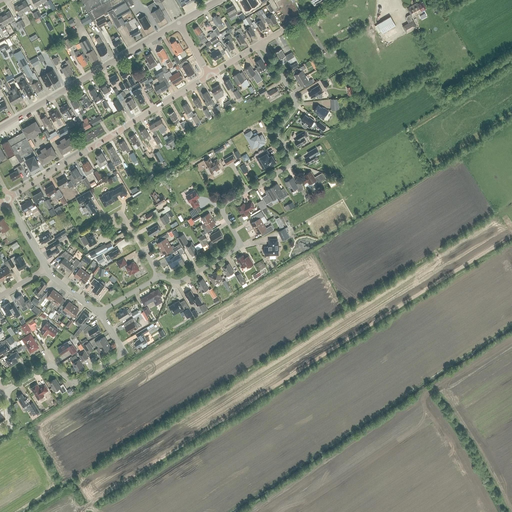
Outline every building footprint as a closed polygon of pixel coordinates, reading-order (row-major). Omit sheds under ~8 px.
[(39,0),(32,0),(37,8),(40,7),(39,5),(42,3),(39,0)] [(39,0),(42,3),(44,2),(47,6),(49,4),(53,10),(55,8),(50,0),(39,0)] [(72,0),(73,0),(80,0),(88,13),(89,16),(92,20),(104,13),(108,11),(110,14),(119,30),(125,27),(125,28),(129,35),(131,34),(132,36),(140,32),(139,30),(142,28),(140,25),(137,21),(136,19),(135,17),(124,0),(72,0)] [(247,0),(241,0),(240,1),(246,11),(252,7),(247,0)] [(279,10),(273,0),(269,0),(268,1),(275,12),(279,10)] [(25,12),(27,11),(28,12),(31,11),(25,1),(20,4),(25,12)] [(416,27),(413,21),(411,18),(412,17),(412,18),(422,12),(421,11),(426,9),(422,2),(418,4),(417,3),(407,8),(410,14),(407,16),(406,19),(409,24),(403,27),(407,33),(416,27)] [(162,15),(163,15),(160,10),(158,11),(156,7),(154,3),(149,6),(151,10),(150,10),(152,14),(156,22),(163,18),(162,15)] [(22,14),(25,12),(20,4),(15,7),(20,17),(23,15),(22,14)] [(236,10),(233,5),(226,9),(229,14),(228,15),(229,18),(238,13),(236,10)] [(299,14),(294,5),(286,9),(292,18),(299,14)] [(9,11),(4,14),(9,22),(11,21),(12,23),(15,21),(9,11)] [(7,26),(6,24),(9,22),(4,14),(0,16),(0,19),(5,27),(7,26)] [(262,14),(259,16),(259,17),(257,19),(259,21),(256,23),(261,31),(266,28),(263,24),(266,22),(264,19),(262,14)] [(277,22),(272,14),(267,17),(264,19),(267,24),(268,24),(270,22),(272,25),(277,22)] [(92,20),(89,16),(81,21),(83,25),(92,20)] [(139,20),(144,29),(151,25),(145,16),(139,20)] [(217,17),(216,16),(213,18),(214,20),(213,20),(216,27),(217,26),(220,30),(224,28),(222,23),(220,20),(221,19),(219,16),(217,17)] [(390,16),(377,24),(383,33),(395,25),(390,16)] [(246,19),(249,24),(244,27),(250,37),(255,34),(251,28),(254,27),(252,23),(249,17),(246,19)] [(108,23),(105,18),(97,22),(99,28),(108,23)] [(205,38),(201,30),(200,31),(198,27),(193,29),(197,35),(200,40),(205,38)] [(235,31),(237,35),(235,36),(240,44),(245,41),(241,36),(244,34),(240,28),(235,31)] [(210,36),(207,38),(209,40),(210,39),(212,43),(218,39),(213,32),(209,34),(210,36)] [(223,41),(222,41),(224,44),(224,43),(225,43),(229,51),(234,48),(231,42),(233,40),(230,34),(225,37),(226,39),(223,41)] [(112,41),(115,47),(122,43),(118,35),(115,37),(115,39),(112,41)] [(64,41),(68,49),(73,46),(69,38),(64,41)] [(87,39),(79,43),(85,54),(86,54),(91,62),(98,58),(87,39)] [(174,47),(172,48),(176,56),(183,51),(179,43),(177,44),(175,41),(171,44),(174,47)] [(100,56),(107,52),(106,51),(107,50),(104,45),(96,49),(100,56)] [(219,51),(223,49),(220,45),(214,48),(215,50),(212,52),(211,53),(212,54),(215,60),(222,55),(219,51)] [(163,49),(157,52),(164,65),(167,64),(170,69),(173,67),(170,62),(168,58),(163,49)] [(280,59),(282,58),(284,61),(286,59),(287,61),(291,59),(288,54),(285,56),(281,49),(276,52),(280,59)] [(21,51),(16,54),(18,58),(20,62),(17,63),(20,68),(22,67),(28,77),(31,83),(36,91),(43,88),(42,88),(35,74),(33,74),(28,64),(28,63),(23,55),(21,51)] [(75,53),(77,57),(79,62),(80,62),(83,66),(87,64),(86,62),(88,61),(87,58),(85,58),(83,54),(81,55),(78,51),(75,53)] [(147,63),(147,64),(150,69),(157,64),(155,60),(151,53),(145,57),(149,63),(147,64),(147,63)] [(69,59),(66,61),(68,65),(67,65),(66,63),(63,65),(64,67),(61,69),(66,76),(73,73),(70,68),(73,66),(69,59)] [(256,68),(255,68),(258,72),(266,67),(261,59),(255,63),(258,67),(256,68)] [(188,76),(195,72),(189,63),(188,63),(186,60),(179,65),(181,68),(182,67),(188,76)] [(306,68),(304,65),(298,69),(300,72),(294,75),(297,81),(305,76),(302,71),(306,68)] [(263,80),(259,75),(256,70),(254,71),(250,66),(244,69),(249,77),(252,75),(257,83),(263,80)] [(161,67),(156,70),(159,76),(165,73),(161,67)] [(127,77),(126,76),(130,73),(126,68),(120,72),(124,79),(127,77)] [(53,70),(47,73),(52,83),(59,80),(53,70)] [(177,82),(183,78),(179,72),(172,76),(169,71),(164,74),(167,80),(170,78),(174,85),(177,83),(177,82)] [(47,73),(41,77),(46,86),(52,83),(47,73)] [(243,78),(239,73),(233,76),(238,84),(240,83),(243,88),(249,85),(247,82),(248,82),(245,77),(243,78)] [(7,77),(10,83),(15,80),(12,74),(7,77)] [(23,74),(18,77),(20,82),(18,83),(21,90),(22,90),(24,89),(28,96),(30,95),(32,94),(32,93),(33,93),(25,79),(23,74)] [(116,74),(109,78),(113,85),(117,83),(116,82),(119,80),(116,74)] [(308,81),(305,76),(297,81),(301,86),(306,83),(308,86),(314,82),(312,79),(308,81)] [(320,80),(324,87),(329,84),(325,77),(320,80)] [(159,93),(161,93),(161,92),(163,90),(163,91),(168,88),(165,83),(167,82),(165,78),(159,81),(160,84),(154,87),(158,93),(159,93)] [(233,86),(229,79),(224,82),(228,89),(230,88),(232,91),(234,89),(233,86)] [(102,91),(104,94),(111,89),(105,80),(99,84),(102,91)] [(140,103),(145,100),(141,94),(139,90),(142,89),(139,84),(135,87),(136,89),(132,91),(135,97),(136,97),(140,103)] [(10,88),(12,90),(18,102),(23,99),(19,91),(18,91),(15,85),(10,88)] [(217,97),(220,95),(221,97),(223,96),(222,94),(223,93),(222,90),(219,85),(212,89),(217,97)] [(311,98),(315,96),(315,97),(318,95),(319,97),(320,98),(321,98),(323,97),(323,96),(323,95),(322,93),(323,92),(319,85),(313,88),(314,89),(308,93),(311,98)] [(94,88),(89,91),(96,102),(103,98),(100,92),(100,93),(98,95),(94,88)] [(237,99),(242,96),(237,89),(233,92),(237,99)] [(271,99),(275,96),(276,98),(280,95),(279,92),(277,89),(275,90),(274,89),(267,93),(271,99)] [(13,104),(18,102),(12,90),(9,91),(11,95),(8,96),(13,104)] [(212,103),(213,102),(211,99),(211,98),(207,92),(202,95),(206,101),(204,102),(206,106),(210,104),(211,106),(212,106),(213,103),(212,103)] [(80,100),(85,108),(91,104),(89,100),(85,93),(80,97),(82,100),(80,100)] [(119,93),(117,95),(123,106),(127,104),(130,109),(136,106),(133,102),(134,101),(131,95),(124,99),(121,93),(119,93)] [(198,97),(193,100),(197,107),(199,106),(200,109),(203,107),(201,104),(202,104),(198,97)] [(81,110),(82,109),(80,106),(76,99),(71,102),(74,109),(77,107),(79,111),(81,113),(83,112),(81,110)] [(338,99),(331,99),(331,110),(339,109),(338,99)] [(124,108),(119,100),(113,103),(118,111),(124,108)] [(213,105),(217,111),(218,114),(222,111),(217,102),(213,105)] [(186,113),(189,118),(193,115),(193,114),(191,110),(187,103),(182,107),(186,113)] [(69,116),(72,115),(69,110),(70,109),(67,104),(59,108),(63,114),(66,112),(69,116)] [(329,111),(324,108),(323,109),(318,105),(314,111),(319,115),(318,116),(322,119),(329,111)] [(207,108),(203,110),(208,119),(212,117),(207,108)] [(58,119),(61,117),(57,110),(49,114),(53,121),(55,120),(57,124),(58,123),(59,125),(61,124),(58,119)] [(174,112),(169,114),(173,121),(175,125),(179,122),(177,118),(174,112)] [(200,121),(196,114),(192,117),(195,124),(196,124),(197,126),(201,123),(200,121)] [(304,123),(304,124),(303,125),(303,127),(305,128),(306,128),(307,126),(309,128),(314,121),(311,118),(310,119),(305,115),(301,120),(304,123)] [(52,127),(50,124),(46,116),(41,119),(44,124),(43,124),(45,127),(47,126),(49,129),(52,127)] [(94,126),(102,121),(99,116),(91,121),(94,126)] [(163,125),(160,119),(155,123),(158,128),(161,133),(167,130),(163,124),(163,125)] [(68,127),(69,129),(75,125),(72,120),(66,124),(68,127)] [(183,129),(187,127),(188,130),(190,129),(188,126),(185,121),(184,122),(184,121),(180,123),(183,129)] [(36,133),(41,131),(36,122),(23,129),(28,138),(32,135),(33,137),(37,134),(36,133)] [(89,122),(81,125),(84,130),(91,126),(89,122)] [(323,131),(326,127),(320,122),(316,126),(323,131)] [(155,129),(158,128),(155,123),(149,126),(152,131),(155,136),(158,134),(155,129)] [(68,127),(59,132),(61,136),(70,131),(69,129),(68,127)] [(149,135),(145,128),(140,132),(144,138),(146,137),(148,140),(151,139),(149,135)] [(306,142),(304,138),(308,136),(305,131),(296,136),(297,139),(294,141),(298,147),(306,142)] [(264,142),(265,142),(265,140),(264,138),(263,138),(260,140),(257,135),(254,137),(251,132),(245,135),(253,148),(258,145),(259,147),(264,144),(264,142)] [(8,141),(2,144),(8,156),(12,154),(12,153),(14,152),(15,155),(20,153),(22,158),(25,156),(31,153),(34,151),(24,133),(23,133),(24,134),(20,135),(20,136),(16,137),(16,138),(13,139),(12,139),(12,140),(10,141),(9,141),(8,142),(8,141)] [(129,138),(133,144),(135,143),(138,147),(141,145),(138,141),(134,135),(129,138)] [(76,145),(71,137),(66,140),(66,139),(61,142),(62,143),(57,145),(62,154),(76,145)] [(171,148),(177,144),(174,140),(171,142),(168,144),(171,148)] [(124,141),(119,144),(123,151),(125,149),(127,153),(130,151),(128,147),(124,141)] [(214,151),(215,154),(226,147),(225,144),(223,145),(214,151)] [(122,162),(116,153),(112,146),(107,149),(111,156),(110,157),(116,166),(122,162)] [(43,163),(56,155),(51,147),(47,150),(46,148),(42,151),(42,152),(38,155),(43,163)] [(305,158),(308,165),(317,160),(315,156),(319,154),(315,148),(307,153),(309,156),(305,158)] [(154,154),(159,163),(164,160),(159,151),(154,154)] [(275,161),(275,160),(273,157),(272,156),(270,157),(266,151),(256,157),(261,165),(263,163),(266,168),(267,167),(268,169),(272,166),(271,165),(275,162),(275,161)] [(133,152),(129,155),(133,162),(134,161),(138,159),(133,152)] [(105,164),(107,162),(105,159),(106,159),(102,153),(96,156),(100,162),(103,161),(105,164)] [(247,153),(242,156),(245,161),(250,158),(247,153)] [(20,155),(14,159),(18,166),(21,171),(27,168),(20,155)] [(227,165),(235,160),(232,155),(224,160),(227,165)] [(34,156),(26,160),(31,170),(39,165),(34,156)] [(219,163),(217,159),(213,161),(214,162),(212,163),(209,158),(204,161),(209,170),(211,174),(217,171),(220,169),(218,164),(219,163)] [(88,161),(82,164),(84,167),(83,168),(83,169),(83,171),(86,175),(91,173),(90,173),(94,171),(88,161)] [(240,167),(244,174),(248,171),(244,164),(240,167)] [(15,171),(10,175),(13,180),(21,176),(18,171),(19,171),(20,172),(21,171),(18,166),(14,169),(15,171)] [(82,178),(76,168),(71,172),(72,174),(69,176),(73,184),(82,178)] [(304,175),(305,177),(302,179),(304,183),(308,181),(309,183),(313,180),(316,185),(322,181),(319,175),(314,178),(311,172),(304,175)] [(68,182),(65,177),(57,182),(61,187),(66,184),(69,188),(74,185),(71,180),(68,182)] [(86,178),(82,180),(85,186),(85,185),(87,189),(91,187),(89,183),(86,178)] [(299,192),(303,189),(299,183),(296,185),(292,178),(289,180),(289,179),(286,180),(286,181),(285,182),(291,192),(297,188),(299,192)] [(277,184),(271,188),(277,197),(279,200),(284,197),(285,197),(288,195),(284,188),(281,190),(277,184)] [(60,198),(63,196),(59,189),(56,191),(53,185),(45,189),(49,195),(53,193),(57,199),(60,198)] [(101,198),(101,199),(101,200),(102,201),(103,202),(105,206),(117,199),(116,196),(120,194),(121,196),(127,193),(123,186),(113,191),(109,193),(109,192),(104,195),(104,196),(101,198)] [(265,191),(271,201),(277,197),(271,188),(265,191)] [(93,196),(90,190),(76,198),(79,204),(93,196)] [(190,202),(194,208),(200,205),(196,199),(199,197),(195,190),(186,196),(190,203),(190,202)] [(157,195),(155,191),(150,194),(152,198),(151,198),(157,206),(166,201),(162,195),(160,197),(158,194),(157,195)] [(33,196),(37,203),(45,198),(41,192),(33,196)] [(53,206),(49,199),(44,202),(48,209),(53,206)] [(85,207),(82,209),(85,213),(87,211),(88,210),(88,211),(89,210),(91,214),(97,211),(95,208),(96,207),(91,199),(84,204),(86,207),(85,208),(85,207)] [(40,214),(37,207),(32,210),(31,208),(34,206),(30,200),(27,201),(28,202),(21,206),(25,212),(27,210),(29,213),(32,211),(33,214),(37,212),(39,215),(40,214)] [(248,211),(254,207),(251,202),(245,206),(243,204),(237,208),(239,211),(240,210),(243,216),(249,213),(248,211)] [(164,207),(165,209),(159,212),(157,209),(153,211),(157,217),(171,209),(168,205),(164,207)] [(155,216),(152,212),(145,216),(148,220),(155,216)] [(251,223),(254,229),(263,223),(260,218),(264,216),(261,212),(255,215),(257,220),(251,223)] [(191,218),(188,220),(189,223),(193,221),(194,222),(201,217),(199,213),(191,218)] [(212,218),(209,213),(201,218),(204,223),(212,218)] [(164,225),(170,221),(165,214),(159,217),(164,225)] [(215,224),(212,218),(204,223),(206,226),(203,228),(206,233),(209,231),(208,228),(215,224)] [(4,219),(3,219),(0,220),(0,229),(1,231),(0,232),(0,236),(2,239),(7,236),(4,231),(9,228),(7,224),(6,224),(3,219),(4,219)] [(263,223),(254,229),(257,234),(266,229),(269,232),(273,229),(271,225),(266,228),(263,223)] [(158,225),(149,230),(149,231),(147,232),(150,236),(152,235),(161,230),(158,225)] [(282,240),(290,237),(287,232),(285,228),(278,231),(282,240)] [(54,237),(56,240),(67,234),(65,230),(54,237)] [(223,237),(220,231),(210,236),(214,243),(218,242),(217,241),(223,237)] [(42,243),(44,242),(45,243),(52,238),(49,232),(41,237),(42,237),(39,239),(42,243)] [(88,244),(90,247),(97,243),(93,235),(90,237),(88,232),(84,234),(85,236),(80,238),(84,246),(88,244)] [(167,234),(161,237),(163,240),(157,244),(160,249),(169,244),(166,238),(169,237),(167,234)] [(185,244),(186,246),(185,246),(190,254),(191,253),(192,255),(197,252),(196,251),(197,250),(192,242),(189,244),(183,234),(177,238),(182,246),(185,244)] [(204,235),(198,239),(203,247),(207,244),(205,240),(207,239),(204,235)] [(270,245),(269,245),(268,247),(265,247),(265,251),(264,253),(265,254),(265,255),(278,255),(278,248),(278,243),(277,243),(277,239),(269,240),(270,245)] [(46,251),(50,257),(56,253),(56,254),(60,252),(59,251),(62,249),(59,245),(61,244),(58,240),(48,245),(50,248),(46,251)] [(94,250),(97,255),(108,249),(105,244),(94,250)] [(171,247),(169,244),(160,249),(163,254),(169,251),(171,254),(176,251),(173,245),(171,247)] [(109,255),(105,257),(108,261),(111,259),(112,260),(118,256),(117,255),(121,253),(118,249),(113,252),(112,251),(108,254),(109,255)] [(59,264),(64,268),(69,261),(67,259),(70,254),(65,251),(59,256),(63,259),(59,264)] [(182,259),(179,254),(173,257),(171,254),(165,258),(171,268),(180,263),(178,261),(182,259)] [(85,262),(88,264),(91,260),(85,255),(82,259),(85,262)] [(247,268),(253,264),(249,256),(245,258),(243,255),(237,259),(242,267),(246,265),(247,268)] [(14,265),(15,264),(19,270),(21,269),(26,266),(23,260),(22,260),(20,256),(16,259),(15,257),(14,256),(7,260),(11,267),(14,265)] [(69,261),(64,268),(69,272),(73,267),(75,269),(80,262),(76,259),(75,261),(71,258),(69,261)] [(130,274),(136,271),(136,272),(139,270),(137,267),(134,262),(127,265),(126,264),(127,264),(123,258),(117,262),(120,268),(122,266),(124,269),(126,270),(127,269),(130,274)] [(7,278),(12,275),(8,269),(11,267),(7,260),(7,261),(5,262),(4,262),(7,266),(1,269),(7,278)] [(95,274),(100,267),(97,264),(91,271),(95,274)] [(227,276),(234,272),(229,264),(222,267),(227,276)] [(79,280),(85,272),(80,268),(74,276),(79,280)] [(214,285),(218,283),(218,282),(223,279),(218,271),(212,274),(212,273),(208,276),(214,285)] [(90,276),(85,272),(79,280),(84,283),(90,276)] [(239,273),(236,275),(239,282),(241,285),(242,285),(245,284),(246,283),(244,279),(243,279),(239,273)] [(95,287),(92,290),(98,294),(105,286),(104,286),(106,284),(102,281),(101,283),(99,281),(98,282),(94,278),(91,283),(95,287)] [(203,279),(197,282),(200,288),(199,288),(201,292),(208,288),(203,279)] [(45,294),(43,291),(47,285),(42,281),(36,289),(40,292),(37,296),(41,299),(45,294)] [(58,294),(53,290),(49,295),(46,293),(39,303),(42,306),(48,298),(52,301),(58,294)] [(156,304),(155,305),(161,302),(162,303),(163,303),(159,297),(163,294),(161,295),(158,290),(154,292),(153,290),(154,292),(142,300),(145,306),(146,306),(145,305),(154,300),(156,304)] [(197,306),(202,303),(198,297),(195,298),(191,291),(185,294),(190,304),(194,301),(197,306)] [(63,297),(58,294),(52,301),(60,307),(62,304),(59,302),(63,297)] [(21,295),(15,299),(20,307),(25,305),(27,308),(32,306),(28,300),(25,302),(21,295)] [(179,301),(169,307),(174,315),(183,309),(184,311),(188,317),(193,314),(189,308),(185,300),(180,303),(179,301)] [(63,310),(68,314),(74,306),(69,302),(65,308),(62,305),(57,312),(60,314),(63,310)] [(20,314),(14,304),(11,306),(9,303),(1,307),(1,308),(2,307),(7,316),(6,316),(7,316),(13,312),(16,317),(20,314)] [(40,311),(34,306),(31,310),(37,315),(40,311)] [(73,317),(79,309),(74,306),(68,314),(73,317)] [(130,316),(129,314),(131,313),(129,309),(126,310),(126,309),(117,314),(121,321),(130,316)] [(78,320),(76,323),(81,326),(80,327),(80,328),(77,332),(79,334),(83,330),(88,325),(86,323),(85,323),(89,317),(84,313),(78,320)] [(129,333),(137,328),(135,324),(137,323),(134,317),(128,321),(131,324),(125,327),(129,333)] [(33,320),(33,319),(27,323),(32,331),(37,328),(35,325),(37,324),(34,320),(33,320)] [(42,328),(43,329),(41,332),(46,336),(48,333),(53,336),(58,330),(47,322),(42,328)] [(26,324),(22,326),(26,333),(30,331),(26,324)] [(139,347),(147,342),(150,340),(148,337),(145,338),(143,334),(148,331),(149,332),(156,327),(153,324),(140,331),(136,334),(138,337),(138,338),(139,337),(140,338),(136,341),(136,342),(135,343),(137,347),(139,346),(139,347)] [(92,337),(100,331),(97,326),(91,329),(89,326),(84,331),(85,334),(89,331),(92,337)] [(30,335),(24,340),(26,343),(23,345),(25,349),(29,347),(31,351),(37,347),(30,335)] [(96,342),(99,347),(107,342),(104,337),(96,342)] [(62,354),(69,350),(72,354),(77,351),(73,344),(70,346),(67,342),(58,348),(62,354)] [(83,345),(88,353),(94,349),(89,342),(83,345)] [(110,348),(107,342),(99,347),(101,350),(99,351),(100,354),(98,355),(100,358),(107,354),(105,351),(110,348)] [(0,347),(0,354),(3,353),(4,356),(8,353),(6,351),(10,349),(6,343),(0,347)] [(81,362),(83,361),(88,358),(84,351),(79,354),(81,359),(79,360),(73,364),(78,372),(84,368),(81,362)] [(17,352),(5,359),(6,361),(4,362),(7,366),(9,365),(10,367),(18,362),(16,359),(20,357),(17,352)] [(67,390),(63,384),(60,386),(56,379),(49,383),(54,391),(59,388),(62,393),(67,390)] [(37,384),(31,388),(38,400),(44,396),(43,394),(48,391),(45,385),(40,388),(37,384)] [(27,405),(29,404),(25,397),(24,397),(22,394),(18,397),(19,399),(18,400),(23,408),(27,405)] [(30,405),(29,404),(27,405),(28,406),(28,407),(29,406),(34,415),(37,413),(38,415),(41,413),(34,403),(30,405)]
